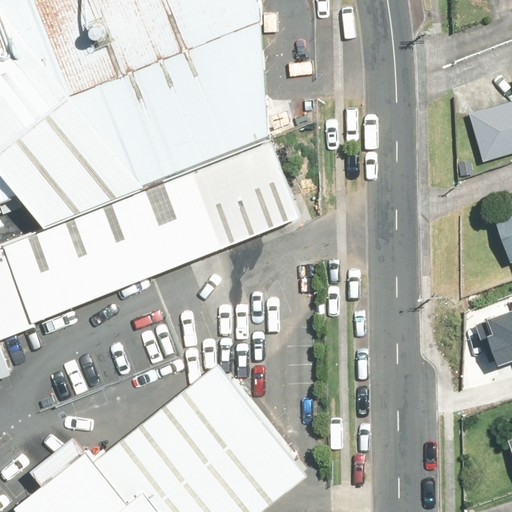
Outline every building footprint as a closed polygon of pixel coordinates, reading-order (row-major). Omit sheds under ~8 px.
[(0,0),(0,200),(22,192),(48,217),(273,129),(265,7),(261,0),(0,0)] [(511,100),(472,113),(487,164),(511,156),(511,100)] [(0,371),(12,367),(0,337),(0,330),(306,210),(273,129),(48,217),(0,235),(0,371)] [(511,204),(498,209),(511,246),(511,204)] [(491,327),(500,357),(511,353),(511,302),(491,309),(497,325),(491,327)] [(219,370),(37,511),(263,511),(305,479),(219,370)]
